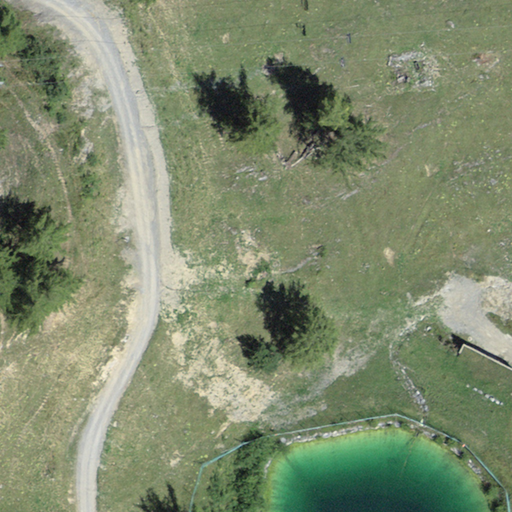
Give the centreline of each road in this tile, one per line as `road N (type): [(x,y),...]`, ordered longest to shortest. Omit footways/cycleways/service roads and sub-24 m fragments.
road 1 (track): [(55,0),(87,34),(111,81),(139,182),(146,277),(141,329),(89,428),(82,511)]
road 2 (track): [(511,357),(460,322),(458,301),(483,294),(511,305)]
